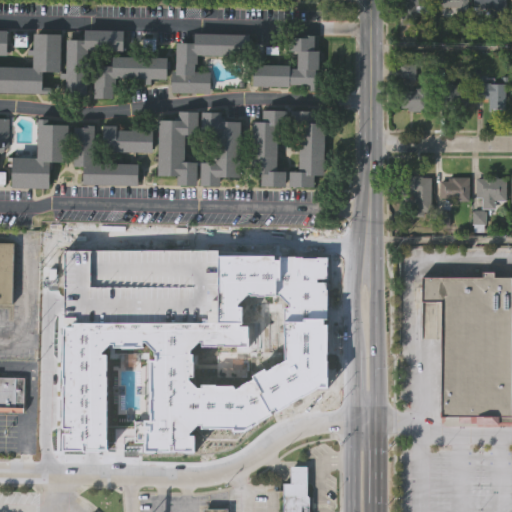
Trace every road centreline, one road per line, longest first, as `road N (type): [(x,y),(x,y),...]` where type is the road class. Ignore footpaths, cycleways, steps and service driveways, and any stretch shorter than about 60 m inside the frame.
road 1 (tertiary): [(0,474),(200,483),(243,468),(295,433),(355,418)]
road 2 (tertiary): [(375,511),(374,254),(361,207)]
road 3 (tertiary): [(361,207),(371,144),(371,0)]
road 4 (residential): [(371,144),(511,144)]
